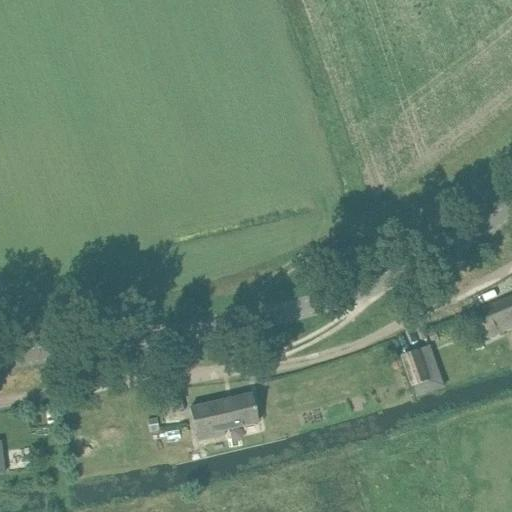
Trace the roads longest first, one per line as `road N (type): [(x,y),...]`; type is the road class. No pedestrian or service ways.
road 1 (tertiary): [(511,217),(322,308),(0,359)]
road 2 (track): [(511,265),(380,337),(315,360),(265,367),(368,288)]
road 3 (track): [(265,367),(0,406)]
